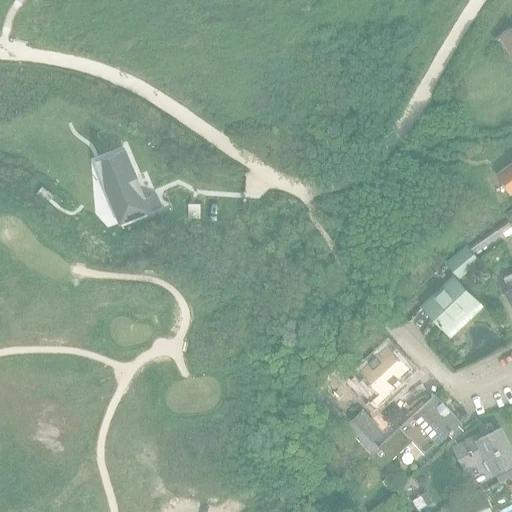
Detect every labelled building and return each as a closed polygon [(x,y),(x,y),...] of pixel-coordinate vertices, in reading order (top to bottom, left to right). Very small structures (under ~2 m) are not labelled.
[(511,26),(501,34),(511,50),(511,49),(511,26)] [(114,153),(104,157),(114,183),(104,187),(114,212),(124,208),(128,219),(160,206),(154,193),(134,202),(125,180),(135,176),(124,148),(114,152),(114,153)] [(511,159),(495,172),(509,192),(511,189),(511,159)] [(458,275),(477,260),(466,246),(447,262),(458,275)] [(468,318),(480,306),(452,278),(423,305),(446,329),(463,313),(468,318)] [(408,366),(388,344),(351,377),(372,399),(408,366)] [(338,381),(355,365),(346,355),(329,371),(338,381)] [(348,390),(339,380),(333,386),(334,387),(323,397),(332,406),(348,390)] [(378,444),(369,453),(381,467),(411,440),(424,453),(436,442),(437,442),(447,433),(452,439),(462,430),(456,424),(459,421),(433,393),(418,407),(404,420),(378,444)] [(381,431),(360,410),(349,421),(369,442),(381,431)] [(476,435),(454,446),(464,468),(486,457),(493,471),(495,470),(500,480),(511,474),(511,449),(500,427),(478,439),(476,435)] [(412,499),(418,509),(426,504),(420,494),(412,499)]
